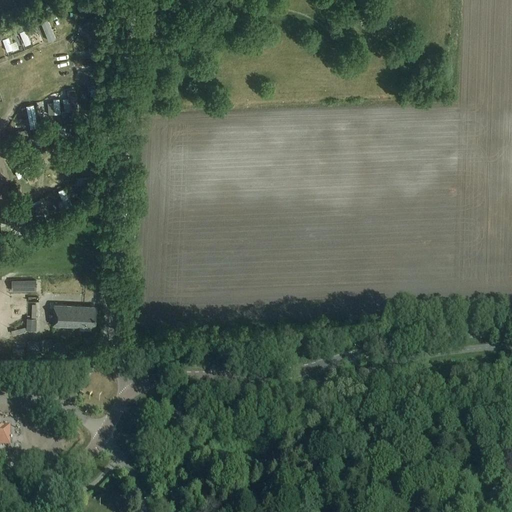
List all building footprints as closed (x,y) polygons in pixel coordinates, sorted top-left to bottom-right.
[(61,24),(68,24),(67,12),(53,13),(54,30),(61,29),(61,24)] [(34,31),(39,29),(37,23),(20,30),(26,43),(37,39),(34,31)] [(15,34),(4,37),(8,52),(19,49),(15,34)] [(36,281),(11,282),(12,292),(36,292),(36,281)] [(91,306),(54,304),(53,326),(80,327),(79,330),(91,330),(91,323),(95,323),(95,311),(91,311),(91,306)] [(27,318),(26,331),(36,331),(36,330),(36,319),(27,318)] [(50,351),(50,340),(40,340),(39,351),(50,351)] [(25,350),(13,352),(14,357),(18,356),(19,359),(24,358),(23,355),(26,355),(25,350)] [(0,426),(0,446),(9,446),(9,444),(12,444),(12,435),(9,435),(9,426),(0,426)]
